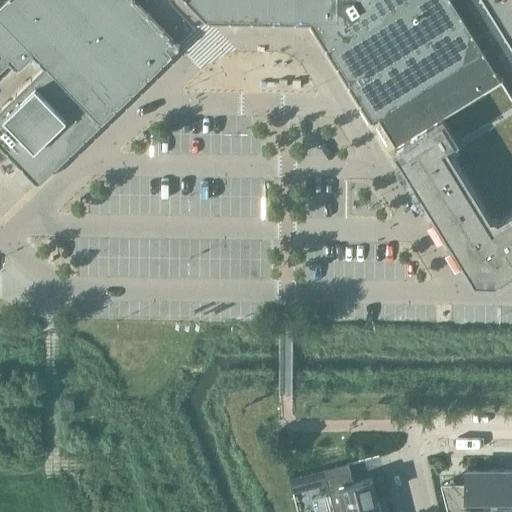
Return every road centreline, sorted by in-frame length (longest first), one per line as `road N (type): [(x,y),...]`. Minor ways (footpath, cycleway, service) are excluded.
road 1 (track): [(51,480),(49,318),(11,279)]
road 2 (residential): [(422,511),(408,453),(419,434),(511,429)]
